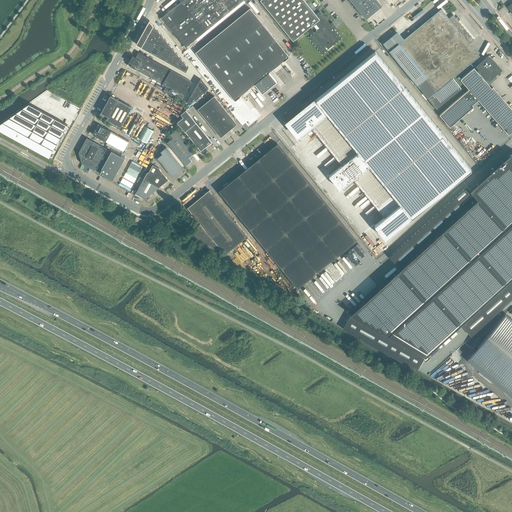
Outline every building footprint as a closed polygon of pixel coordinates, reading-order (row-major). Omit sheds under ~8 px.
[(180,3),(162,17),(186,46),(195,39),(243,0),(177,0),(178,1),(180,3)] [(304,0),(261,0),(293,40),(310,27),(315,23),(316,24),(319,28),(308,37),(322,54),(342,38),(334,29),(331,24),(320,11),(316,14),(314,12),(304,0)] [(350,0),(366,19),(377,10),(382,6),(377,0),(350,0)] [(250,8),(196,52),(235,101),(236,100),(236,101),(240,97),(240,96),(243,94),(244,94),(244,93),(246,96),(253,91),(251,88),(251,87),(255,84),(262,94),(277,82),(269,73),(273,70),(274,69),(275,71),(282,66),(280,64),(281,63),(284,61),(289,57),(289,56),(250,8)] [(404,39),(389,51),(417,85),(419,88),(437,109),(462,89),(453,78),(475,60),(480,56),(471,46),(469,43),(474,40),(458,21),(456,18),(453,15),(449,18),(441,9),(423,24),(421,25),(418,28),(421,32),(419,33),(419,32),(415,34),(415,35),(406,42),(404,39)] [(150,20),(136,44),(186,71),(189,67),(150,20)] [(471,169),(375,51),(295,117),(294,116),(289,120),(294,125),(291,127),(297,133),(309,124),(342,165),(329,175),(340,189),(353,178),(383,215),(385,217),(375,225),(386,239),(471,169)] [(133,55),(127,64),(136,69),(137,69),(167,86),(165,88),(164,91),(181,101),(183,98),(192,82),(139,52),(136,57),(133,55)] [(470,89),(440,114),(451,127),(474,107),(472,105),(479,100),(510,136),(511,133),(511,108),(493,86),(492,86),(490,84),(494,80),(492,77),(495,75),(500,70),(501,70),(489,56),(479,64),(477,65),(480,68),(477,70),(474,67),(461,79),(470,89)] [(200,78),(187,101),(189,104),(208,88),(200,78)] [(121,126),(132,107),(111,95),(100,114),(121,126)] [(214,96),(198,109),(221,137),(229,130),(237,124),(227,112),(214,96)] [(0,123),(0,129),(49,157),(53,150),(57,143),(61,137),(60,137),(64,131),(64,130),(68,124),(29,103),(0,123)] [(201,150),(212,141),(186,109),(181,113),(184,116),(178,121),(201,150)] [(124,151),(129,141),(99,124),(97,126),(98,127),(94,134),(124,151)] [(145,126),(138,139),(147,144),(154,131),(145,126)] [(186,165),(192,160),(189,157),(195,152),(176,129),(170,134),(173,137),(168,142),(186,165)] [(95,170),(107,148),(91,139),(87,137),(79,151),(82,163),(95,170)] [(298,287),(356,240),(277,143),(268,150),(219,190),(298,287)] [(173,176),(183,167),(166,147),(161,151),(163,153),(157,157),(173,176)] [(112,179),(124,158),(112,151),(100,172),(112,179)] [(400,268),(350,314),(425,356),(460,324),(511,277),(511,152),(470,190),(472,193),(462,203),(467,208),(415,255),(405,264),(400,268)] [(144,178),(159,186),(168,179),(159,168),(153,164),(149,172),(147,172),(144,178)] [(145,198),(159,186),(144,178),(136,192),(145,198)] [(226,254),(247,236),(213,194),(209,189),(202,196),(199,198),(191,204),(188,207),(200,223),(187,234),(218,253),(222,250),(226,254)] [(180,216),(175,221),(179,227),(183,224),(184,225),(186,223),(186,224),(190,221),(182,212),(178,214),(180,216)] [(470,356),(511,391),(511,318),(505,313),(478,346),(475,344),(471,348),(475,350),(470,356)]
